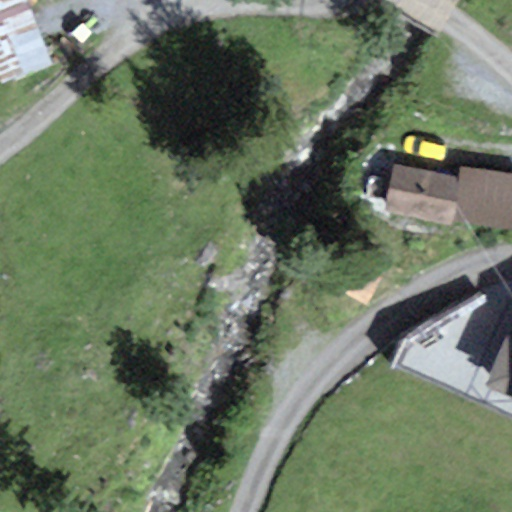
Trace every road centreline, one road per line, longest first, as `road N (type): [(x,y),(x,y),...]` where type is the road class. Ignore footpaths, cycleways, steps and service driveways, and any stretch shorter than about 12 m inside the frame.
road 1 (track): [(358,0),(323,8),(201,6),(153,21),(0,160)]
road 2 (unclassified): [(242,511),(284,413),(350,338),(428,285),(511,265)]
road 3 (track): [(421,0),(511,82)]
